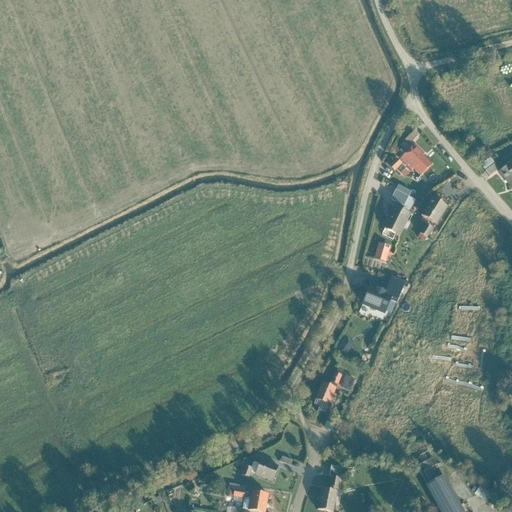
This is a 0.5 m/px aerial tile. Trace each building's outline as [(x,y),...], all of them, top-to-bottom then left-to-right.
[(416,133),(408,139),(411,143),(419,137),(416,133)] [(425,155),(416,146),(401,162),(410,171),(412,169),(422,178),(433,166),(423,156),(425,155)] [(511,162),(499,173),(511,189),(511,162)] [(399,185),(394,202),(414,209),(417,199),(412,197),(415,190),(399,185)] [(448,207),(433,199),(423,217),(438,225),(448,207)] [(411,215),(394,207),(383,229),(401,237),(411,215)] [(422,233),(430,238),(436,228),(428,223),(422,233)] [(392,247),(379,243),(375,259),(387,263),(392,247)] [(370,287),(362,311),(394,321),(407,281),(393,277),(388,293),(370,287)] [(372,360),(376,348),(369,346),(365,358),(372,360)] [(338,389),(324,383),(317,401),(331,406),(338,389)] [(330,420),(327,427),(336,432),(340,425),(330,420)] [(280,469),(262,461),(257,475),(275,482),(280,469)] [(331,486),(341,488),(346,467),(335,465),(331,486)] [(466,511),(446,476),(426,487),(440,511),(466,511)] [(229,497),(247,497),(247,485),(230,484),(229,497)] [(477,494),(488,502),(492,496),(481,488),(477,494)] [(334,511),(339,493),(321,489),(317,510),(327,511),(334,511)] [(367,503),(376,503),(376,492),(367,492),(367,503)] [(266,511),(269,496),(252,493),(249,511),(255,511),(266,511)]
